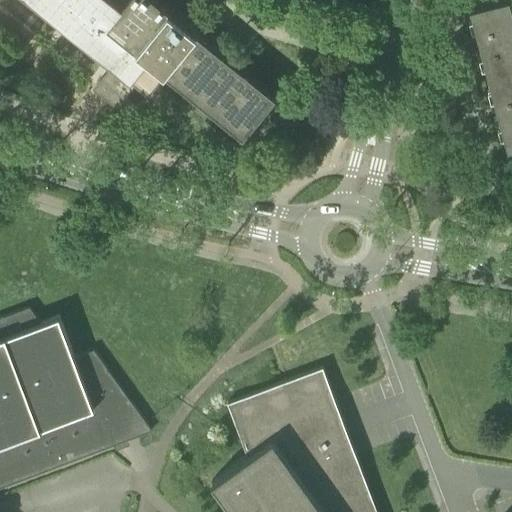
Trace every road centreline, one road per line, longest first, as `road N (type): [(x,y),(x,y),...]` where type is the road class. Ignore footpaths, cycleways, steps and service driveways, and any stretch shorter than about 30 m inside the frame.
road 1 (residential): [(356,201),(413,0)]
road 2 (secondary): [(147,193),(302,248)]
road 3 (secondary): [(309,218),(147,193)]
road 4 (secondary): [(147,193),(0,145)]
road 5 (unknown): [(253,0),(400,44)]
road 6 (secondary): [(511,270),(386,251)]
